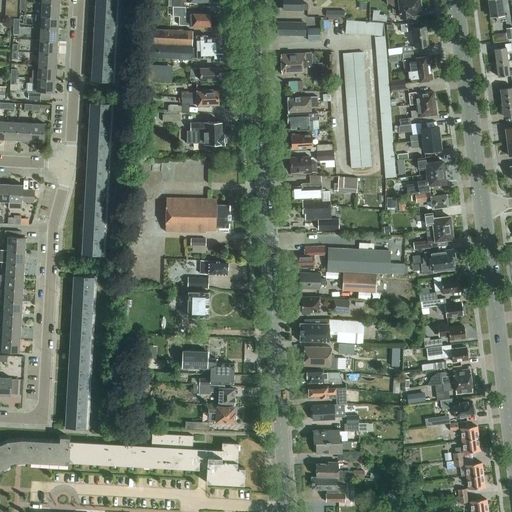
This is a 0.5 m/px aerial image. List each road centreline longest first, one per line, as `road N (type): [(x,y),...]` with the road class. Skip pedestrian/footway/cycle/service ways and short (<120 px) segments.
road 1 (residential): [(286,511),(248,0)]
road 2 (residential): [(36,412),(52,227),(69,165)]
road 3 (tertiary): [(511,448),(481,207)]
road 4 (tertiary): [(481,207),(455,0)]
road 5 (residential): [(69,165),(77,0)]
road 6 (unknown): [(262,186),(163,187),(158,239)]
